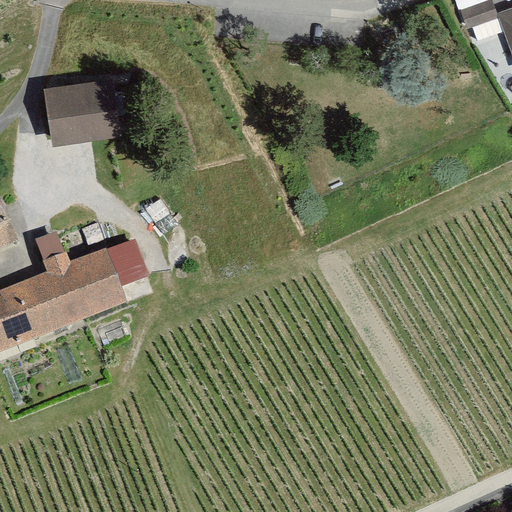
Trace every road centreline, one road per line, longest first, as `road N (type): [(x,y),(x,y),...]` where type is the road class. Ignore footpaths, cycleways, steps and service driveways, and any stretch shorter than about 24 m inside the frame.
road 1 (residential): [(407,0),(360,17),(191,0)]
road 2 (residential): [(55,0),(31,93),(0,131)]
